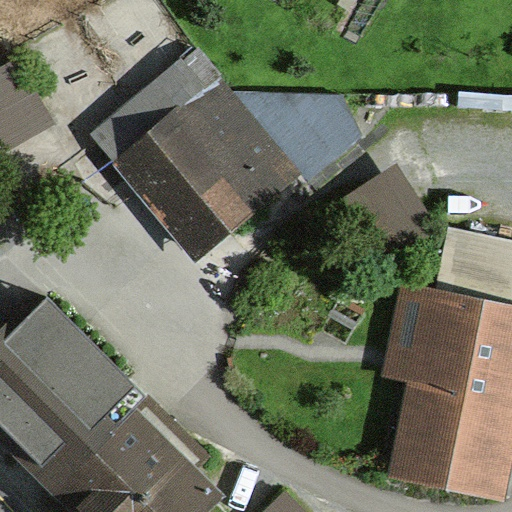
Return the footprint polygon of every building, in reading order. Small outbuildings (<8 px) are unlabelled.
[(0,130),(8,146),(58,119),(23,52),(0,64),(0,130)] [(203,58),(104,142),(198,253),(298,169),(203,58)] [(390,240),(433,220),(406,162),(363,183),(390,240)] [(439,298),(411,292),(393,380),(409,383),(390,482),(500,504),(511,444),(511,314),(511,315),(511,312),(511,246),(452,234),(439,298)] [(51,295),(0,342),(0,452),(41,495),(53,484),(79,511),(197,511),(218,492),(141,411),(152,400),(51,295)] [(319,511),(291,486),(266,511),(319,511)]
